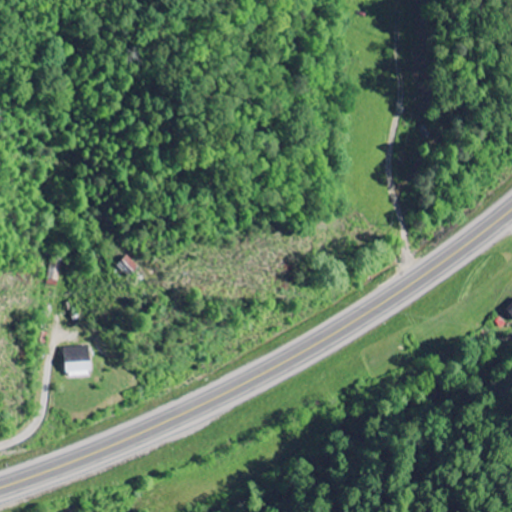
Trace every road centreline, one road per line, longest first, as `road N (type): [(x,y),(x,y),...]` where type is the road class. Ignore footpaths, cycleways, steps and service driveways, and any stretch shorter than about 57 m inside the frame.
road 1 (trunk): [(0,487),(165,423),(289,360),(413,284),(511,210)]
road 2 (track): [(413,284),(408,0)]
